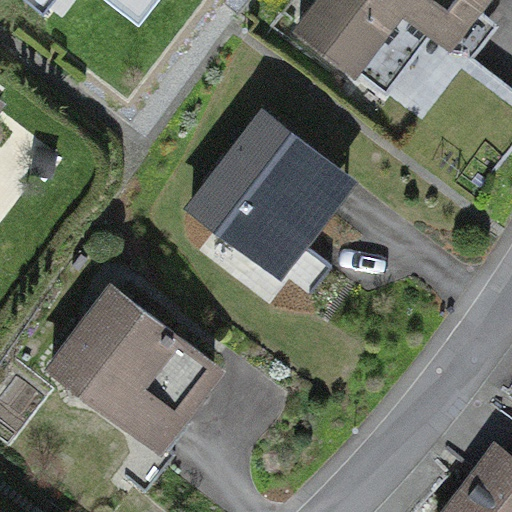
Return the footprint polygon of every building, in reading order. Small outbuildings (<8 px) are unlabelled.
[(31,0),(46,10),(53,0),(109,0),(141,23),(158,0),(31,0)] [(404,0),(324,0),(300,32),(384,94),(437,24),(404,0)] [(404,0),(437,24),(454,0),(404,0)] [(264,124),(199,207),(280,271),(346,188),(264,124)] [(112,301),(60,370),(157,443),(210,374),(112,301)] [(511,511),(511,468),(496,457),(453,511),(511,511)]
